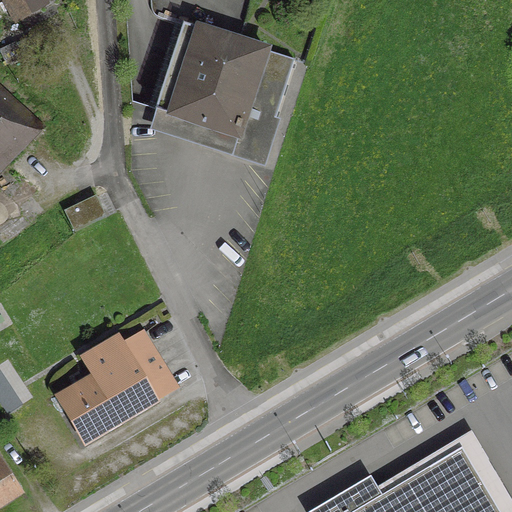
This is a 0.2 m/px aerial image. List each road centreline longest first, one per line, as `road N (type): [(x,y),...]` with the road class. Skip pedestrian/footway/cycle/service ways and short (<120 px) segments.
road 1 (residential): [(104,0),(125,202),(251,442)]
road 2 (primary): [(251,442),(511,289)]
road 3 (primary): [(135,511),(251,442)]
